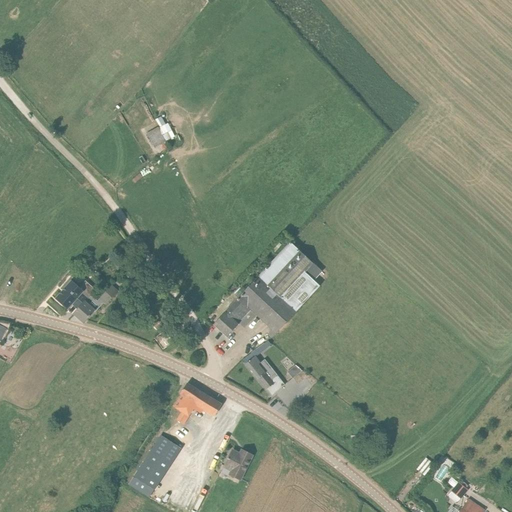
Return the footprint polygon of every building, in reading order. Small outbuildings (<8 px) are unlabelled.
[(165,142),(158,128),(146,135),(154,148),(165,142)] [(225,312),(239,324),(251,311),(276,333),(319,286),(304,272),(312,263),(290,242),(225,312)] [(73,315),(96,290),(86,281),(80,288),(76,285),(74,287),(68,281),(62,288),(64,290),(56,299),(67,309),(74,302),(80,307),(73,314),(73,315)] [(90,316),(95,311),(103,303),(106,305),(118,292),(112,285),(97,301),(92,296),(97,291),(96,290),(73,315),(83,324),(90,316)] [(227,337),(239,324),(225,312),(220,318),(213,325),(227,337)] [(170,346),(168,343),(176,337),(168,326),(157,334),(159,337),(154,340),(156,344),(162,352),(170,346)] [(271,339),(276,333),(272,330),(267,335),(271,339)] [(279,389),(284,385),(276,375),(272,379),(258,365),(261,363),(254,356),(253,357),(245,364),(272,396),(279,389)] [(296,379),(303,373),(296,365),(295,365),(292,362),(286,368),(289,371),(296,379)] [(200,414),(203,410),(213,417),(215,414),(221,405),(186,384),(180,394),(180,395),(181,396),(175,407),(181,411),(176,420),(183,426),(193,409),(200,414)] [(160,435),(133,477),(128,485),(149,498),(181,449),(160,435)] [(229,475),(240,480),(252,456),(242,450),(239,455),(232,451),(224,466),(232,470),(229,475)] [(426,474),(429,471),(434,464),(426,457),(416,470),(424,477),(426,474)] [(459,483),(458,482),(458,483),(451,490),(451,491),(461,499),(468,491),(466,489),(468,486),(461,480),(459,483)] [(458,502),(461,499),(451,491),(449,494),(449,499),(454,502),(458,502)] [(482,511),(484,510),(469,499),(462,508),(459,511),(451,506),(447,511),(482,511)]
